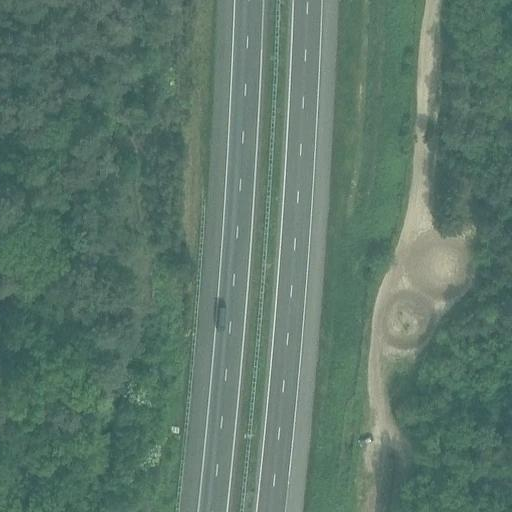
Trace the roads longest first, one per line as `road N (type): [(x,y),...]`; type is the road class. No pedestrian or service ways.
road 1 (track): [(428,0),(382,443),(511,474)]
road 2 (motorway): [(248,0),(211,511)]
road 3 (motorway): [(270,511),(306,0)]
